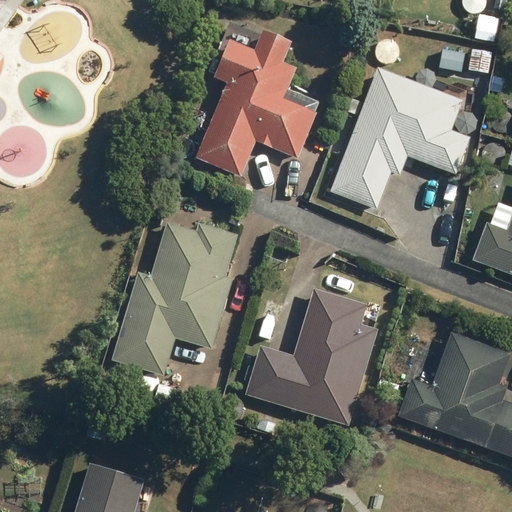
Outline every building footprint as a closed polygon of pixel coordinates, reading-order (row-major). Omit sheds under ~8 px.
[(487,0),(483,19),(481,18),(476,39),(496,44),(501,23),(505,0),(487,0)] [(283,93),(291,74),(278,68),(286,49),(257,37),(249,56),(226,46),(210,81),(223,87),(192,160),(236,179),(251,144),(293,162),(312,117),(310,117),(314,107),(283,93)] [(466,49),(440,48),(439,73),(464,74),(466,49)] [(468,53),(465,74),(486,76),(488,55),(468,53)] [(491,64),(485,93),(498,96),(503,67),(491,64)] [(373,71),(325,193),(374,212),(388,176),(396,179),(404,161),(452,179),(467,141),(448,134),(459,105),(373,71)] [(465,185),(445,182),(441,216),(460,218),(465,185)] [(469,264),(511,280),(511,209),(502,234),(483,227),(469,264)] [(133,272),(107,360),(161,375),(172,338),(208,348),(229,279),(221,276),(234,234),(195,222),(192,231),(164,222),(148,276),(133,272)] [(357,324),(363,304),(310,288),(289,355),(257,345),(241,394),(344,426),(374,329),(357,324)] [(394,416),(511,458),(511,403),(498,399),(503,386),(495,383),(506,353),(448,332),(429,385),(408,378),(394,416)] [(155,382),(150,399),(165,403),(170,387),(155,382)] [(272,423),(256,418),(253,428),(270,433),(272,423)] [(107,430),(88,426),(86,436),(105,441),(107,430)] [(85,463),(70,511),(154,511),(145,509),(153,484),(85,463)] [(0,511),(38,511),(41,504),(0,491),(0,511)]
